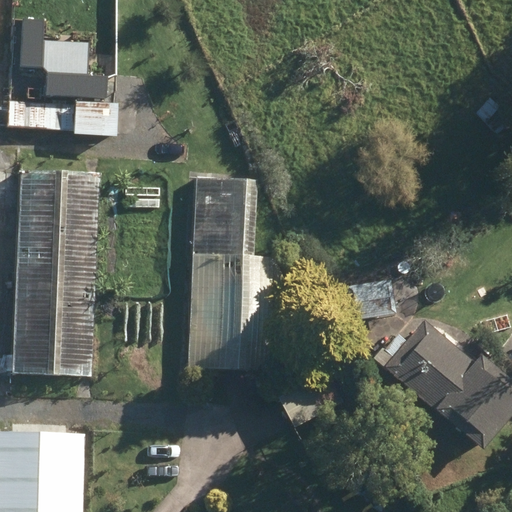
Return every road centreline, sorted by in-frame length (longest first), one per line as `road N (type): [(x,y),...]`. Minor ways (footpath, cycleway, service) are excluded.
road 1 (track): [(167,511),(204,455),(204,430),(189,414),(0,406)]
road 2 (track): [(0,145),(103,157),(138,140),(139,100)]
